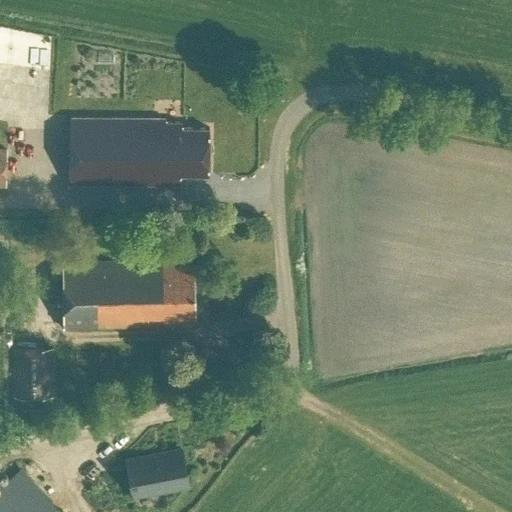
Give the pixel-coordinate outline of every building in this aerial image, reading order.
[(208,173),(208,128),(181,127),(181,121),(165,121),(165,117),(66,117),(66,184),(179,185),(180,172),(208,173)] [(63,329),(196,324),(194,262),(170,263),(170,259),(62,262),(63,329)] [(45,395),(53,395),(52,347),(13,348),(14,396),(22,396),(22,407),(45,406),(45,395)] [(182,448),(127,459),(134,495),(189,484),(182,448)] [(0,490),(0,511),(63,511),(22,470),(0,490)]
